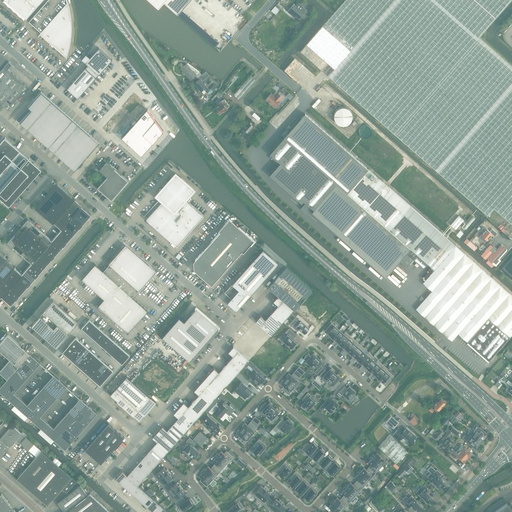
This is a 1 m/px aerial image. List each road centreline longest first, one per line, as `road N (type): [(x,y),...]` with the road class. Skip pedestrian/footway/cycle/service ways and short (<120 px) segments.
road 1 (unclassified): [(55,169),(235,327)]
road 2 (primary): [(341,277),(506,437)]
road 3 (primary): [(511,424),(341,277)]
road 4 (primary): [(341,277),(264,209),(202,138)]
road 5 (residential): [(311,511),(352,465),(268,389)]
road 6 (residential): [(209,134),(269,66),(245,38),(271,0)]
road 7 (primary): [(202,138),(108,0)]
road 8 (unclassified): [(18,331),(141,436)]
road 9 (unclassified): [(0,41),(109,140)]
road 10 (unclassified): [(235,327),(141,436)]
